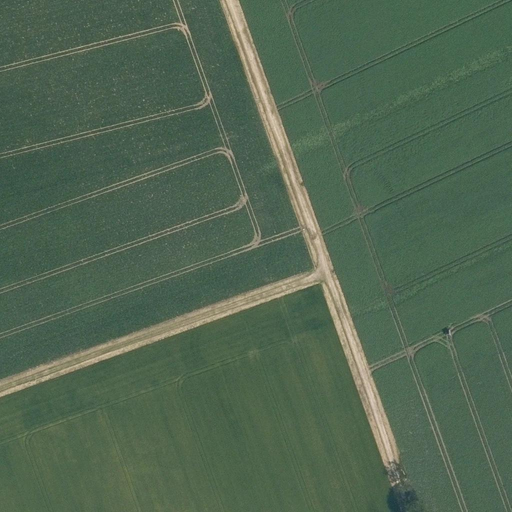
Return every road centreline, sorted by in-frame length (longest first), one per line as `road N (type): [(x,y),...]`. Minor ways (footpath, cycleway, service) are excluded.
road 1 (track): [(326,273),(0,388)]
road 2 (track): [(326,273),(229,0)]
road 3 (track): [(408,511),(326,273)]
